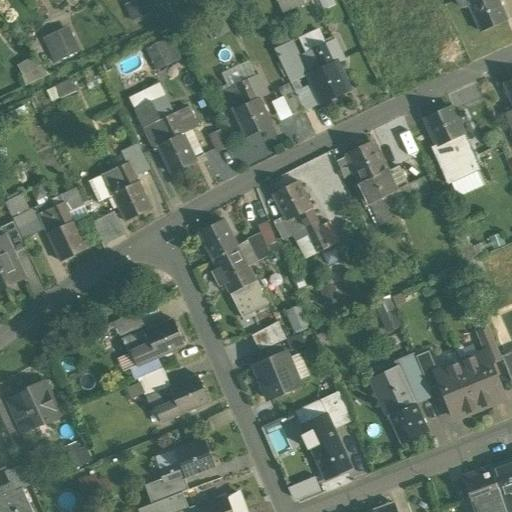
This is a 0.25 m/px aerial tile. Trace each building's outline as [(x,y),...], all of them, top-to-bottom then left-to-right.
[(129,21),(149,11),(142,0),(130,0),(121,5),(129,21)] [(275,0),(283,15),(304,5),(302,0),(275,0)] [(496,0),(474,0),(467,3),(480,33),(506,22),(496,0)] [(70,34),(52,42),(58,53),(52,56),(55,62),(78,52),(70,34)] [(336,65),(344,61),(334,40),(300,56),(293,42),(275,50),(291,84),(309,75),(335,63),(336,65)] [(147,50),(154,65),(172,56),(165,41),(147,50)] [(35,55),(17,62),(26,83),(44,75),(35,55)] [(218,71),(223,85),(252,74),(247,60),(218,71)] [(335,63),(309,75),(313,84),(322,103),(348,91),(336,65),(335,63)] [(259,77),(224,93),(232,112),(259,100),(259,101),(268,97),(259,77)] [(511,80),(503,84),(511,105),(511,80)] [(69,81),(46,88),(49,98),(72,91),(69,81)] [(304,112),(322,103),(313,84),(295,92),(304,112)] [(129,100),(134,111),(151,103),(165,96),(160,86),(129,100)] [(292,94),(282,99),(290,118),(301,113),(292,94)] [(259,100),(232,112),(245,140),(271,128),(259,101),(259,100)] [(134,111),(152,149),(182,134),(173,115),(159,121),(151,103),(134,111)] [(188,107),(173,115),(182,134),(182,135),(198,128),(188,107)] [(450,107),(424,119),(437,148),(464,136),(450,107)] [(218,128),(206,134),(213,150),(226,144),(218,128)] [(167,143),(156,148),(169,175),(195,163),(183,135),(181,136),(167,143)] [(437,148),(432,150),(448,185),(480,170),(464,136),(437,148)] [(386,171),(372,143),(346,156),(355,173),(360,184),(371,178),(385,171),(386,171)] [(128,163),(135,178),(150,171),(138,145),(123,152),(128,163)] [(346,156),(337,162),(344,179),(355,173),(346,156)] [(128,163),(89,183),(98,201),(111,195),(137,182),(128,163)] [(407,185),(398,167),(386,173),(395,191),(407,185)] [(385,171),(371,178),(381,198),(395,191),(386,173),(385,171)] [(267,189),(293,180),(291,172),(265,182),(267,189)] [(381,198),(371,178),(360,184),(370,204),(381,198)] [(298,181),(272,194),(286,221),(310,209),(311,209),(298,181)] [(137,182),(111,195),(125,222),(150,210),(137,182)] [(84,207),(76,189),(37,208),(40,214),(49,210),(58,229),(72,222),(68,215),(84,207)] [(381,198),(370,204),(380,226),(392,221),(381,198)] [(37,208),(24,214),(32,231),(42,226),(37,216),(40,214),(37,208)] [(310,209),(286,221),(305,260),(317,254),(314,248),(335,238),(328,224),(320,228),(310,209)] [(40,214),(37,216),(42,226),(46,234),(58,229),(49,210),(40,214)] [(113,212),(92,218),(99,242),(121,235),(113,212)] [(24,214),(13,219),(21,236),(32,231),(24,214)] [(222,220),(197,233),(211,260),(224,254),(236,248),(237,247),(236,245),(222,220)] [(58,229),(46,234),(60,262),(86,250),(73,222),(72,222),(58,229)] [(13,223),(0,228),(0,230),(3,236),(5,235),(15,254),(25,249),(13,223)] [(5,235),(0,237),(0,273),(7,288),(26,279),(15,254),(5,235)] [(257,261),(246,240),(236,245),(237,247),(236,248),(247,266),(248,266),(257,261)] [(236,248),(224,254),(234,273),(247,266),(236,248)] [(224,254),(211,260),(216,269),(210,272),(219,286),(224,284),(230,295),(256,281),(248,266),(247,266),(234,273),(224,254)] [(256,281),(230,295),(243,320),(250,316),(249,314),(268,304),(256,281)] [(298,304),(284,310),(292,330),(307,324),(298,304)] [(137,311),(114,323),(121,341),(145,330),(137,311)] [(146,331),(144,332),(149,343),(155,357),(156,359),(184,347),(172,320),(146,331)] [(278,323),(252,336),(259,350),(286,339),(278,323)] [(489,327),(475,332),(484,353),(485,353),(490,365),(502,360),(489,327)] [(145,330),(121,341),(128,355),(131,353),(131,352),(149,343),(144,332),(146,331),(145,330)] [(149,343),(131,352),(131,353),(136,365),(155,357),(149,343)] [(429,351),(415,357),(424,378),(429,390),(441,385),(436,372),(437,372),(429,351)] [(286,352),(254,366),(268,400),(300,387),(286,352)] [(511,352),(501,356),(511,382),(511,352)] [(484,353),(460,363),(479,409),(504,399),(490,365),(485,353),(484,353)] [(414,355),(394,363),(397,369),(401,378),(402,378),(414,405),(416,404),(432,398),(429,390),(424,378),(423,378),(414,355)] [(437,372),(436,372),(441,385),(455,419),(479,409),(460,363),(437,372)] [(162,369),(138,380),(152,412),(156,410),(155,408),(174,400),(169,389),(170,388),(162,369)] [(397,369),(372,382),(389,417),(414,405),(402,378),(401,378),(397,369)] [(170,388),(169,389),(174,400),(180,414),(180,415),(208,403),(197,377),(170,388)] [(43,383),(28,389),(29,391),(8,401),(23,434),(49,423),(53,424),(57,422),(60,414),(58,410),(55,409),(43,383)] [(339,392),(320,400),(327,416),(334,430),(351,422),(339,392)] [(174,400),(155,408),(156,410),(161,422),(180,414),(174,400)] [(295,412),(302,427),(301,428),(304,434),(302,437),(308,450),(311,450),(312,452),(339,440),(334,430),(327,416),(320,400),(295,412)] [(414,405),(389,417),(402,444),(428,432),(416,404),(414,405)] [(203,440),(174,450),(178,462),(184,476),(184,478),(213,467),(203,440)] [(339,440),(312,452),(325,480),(352,468),(339,440)] [(33,460),(22,465),(33,489),(44,484),(33,460)] [(511,511),(511,461),(491,469),(506,511),(511,511)] [(178,462),(158,470),(163,481),(163,484),(184,476),(178,462)] [(11,485),(15,493),(23,489),(31,485),(22,466),(6,474),(11,485)] [(506,511),(491,469),(464,479),(474,508),(489,502),(492,511),(506,511)] [(152,504),(189,490),(184,478),(184,476),(163,484),(163,481),(146,488),(152,504)] [(287,488),(290,495),(303,501),(324,493),(317,476),(287,488)] [(0,498),(0,511),(32,511),(23,489),(15,493),(11,485),(0,488),(0,497),(0,499),(0,498)] [(230,511),(225,498),(197,508),(196,506),(189,509),(183,493),(138,509),(139,511),(230,511)] [(492,511),(489,502),(474,508),(475,509),(477,509),(478,511),(492,511)]
